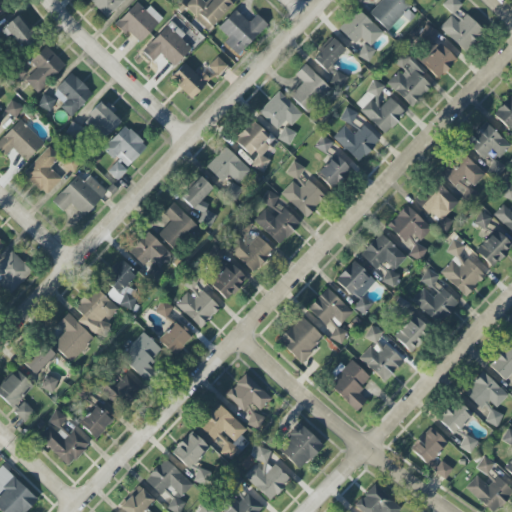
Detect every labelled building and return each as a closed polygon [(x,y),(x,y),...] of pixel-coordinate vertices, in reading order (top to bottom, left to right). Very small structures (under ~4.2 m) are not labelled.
[(88,0),(106,18),(124,0),(88,0)] [(208,0),(204,4),(200,0),(185,0),(182,3),(207,30),(233,6),(227,0),(208,0)] [(369,13),(387,31),(410,7),(403,0),(381,0),(382,0),(369,13)] [(464,52),(482,32),(458,9),(462,5),(456,0),(447,0),(442,5),(452,15),(439,28),(464,52)] [(149,6),(145,11),(136,2),(114,25),(125,35),(128,32),(140,43),(163,19),(149,6)] [(229,38),(225,43),(238,55),(267,25),(256,15),(249,23),(235,10),(218,28),(229,38)] [(362,37),(370,46),(382,35),(359,10),(338,29),(354,45),(362,37)] [(3,27),(23,50),(36,39),(15,17),(3,27)] [(153,62),(160,54),(174,67),(191,48),(167,25),(142,51),(153,62)] [(312,60),(326,71),(345,50),(332,38),(312,60)] [(29,62),(36,68),(24,80),(37,93),(65,66),(46,46),(29,62)] [(456,60),(447,52),(442,57),(434,50),(422,63),(438,78),(456,60)] [(411,107),(431,87),(421,77),(426,71),(410,56),(399,67),(400,69),(386,83),(411,107)] [(218,75),(226,65),(217,57),(209,66),(218,75)] [(191,99),(210,80),(202,72),(198,77),(184,63),(169,79),(191,99)] [(295,76),(302,82),(289,96),(308,113),(331,88),(304,65),(295,76)] [(330,81),(340,88),(347,78),(337,71),(330,81)] [(50,95),(72,116),(93,93),(71,73),(50,95)] [(385,94),(387,92),(376,81),(353,104),(385,134),(405,113),(385,94)] [(259,112),(277,129),(285,121),(291,126),(302,114),(278,92),(259,112)] [(54,99),(42,95),(38,107),(50,111),(54,99)] [(510,130),(511,128),(511,96),(511,95),(493,115),(510,130)] [(4,111),(15,119),(22,108),(11,101),(4,111)] [(103,140),(120,122),(100,103),(83,121),(103,140)] [(350,125),(356,113),(346,108),(339,120),(350,125)] [(44,143),(19,120),(0,139),(0,151),(5,157),(13,149),(26,161),(44,143)] [(234,141),(255,160),(251,164),(260,172),(270,162),(261,154),(273,140),(252,121),(234,141)] [(66,133),(78,139),(83,128),(71,122),(66,133)] [(465,143),(482,160),(491,150),(500,158),(511,146),(485,122),(465,143)] [(126,169),(147,146),(124,125),(103,148),(126,169)] [(379,142),(364,125),(353,135),(344,126),(333,137),(357,163),(379,142)] [(332,143),(323,136),(315,147),(324,154),(332,143)] [(61,180),(49,168),(60,157),(49,146),(23,174),(46,196),(61,180)] [(250,171),(226,147),(206,167),(222,183),(229,175),(237,184),(250,171)] [(485,175),(460,151),(439,173),(471,203),(479,195),(472,188),(485,175)] [(333,189),(351,170),(342,162),(337,167),(329,160),(316,174),(333,189)] [(126,170),(117,161),(107,172),(117,181),(126,170)] [(500,176),(504,167),(493,162),(488,171),(500,176)] [(107,193),(89,176),(83,182),(76,176),(52,202),(63,212),(70,204),(84,217),(107,193)] [(200,201),(212,188),(200,177),(181,197),(201,216),(199,218),(208,227),(217,217),(200,201)] [(511,200),(511,186),(505,183),(499,195),(511,201),(511,200)] [(241,188),(229,184),(226,195),(238,199),(241,188)] [(445,216),(458,203),(441,186),(420,206),(445,231),(452,224),(445,216)] [(261,202),(271,209),(279,198),(268,191),(261,202)] [(158,234),(173,249),(196,227),(174,203),(163,213),(171,222),(158,234)] [(511,211),(511,213),(503,205),(494,214),(511,233),(511,211)] [(419,242),(431,229),(406,206),(387,227),(405,243),(412,235),(419,242)] [(275,218),(265,209),(254,221),(280,245),(300,223),(284,209),(275,218)] [(484,230),(491,219),(480,212),(473,223),(484,230)] [(234,231),(246,236),(252,223),(240,218),(234,231)] [(126,252),(141,267),(150,259),(159,268),(171,257),(148,232),(126,252)] [(385,261),(395,270),(406,258),(380,233),(360,255),(376,271),(385,261)] [(228,247),(252,273),(274,253),(258,236),(249,244),(241,235),(228,247)] [(499,243),(490,235),(475,251),(492,267),(511,246),(504,238),(499,243)] [(440,273),(465,297),(484,277),(459,253),(466,247),(457,238),(445,250),(454,258),(440,273)] [(408,256),(420,262),(427,250),(415,243),(408,256)] [(218,264),(225,251),(213,245),(206,257),(218,264)] [(0,263),(0,285),(8,294),(32,273),(13,252),(0,263)] [(127,312),(140,298),(126,286),(137,274),(120,259),(103,278),(112,286),(106,293),(127,312)] [(336,280),(359,302),(354,307),(362,315),(372,304),(363,295),(375,282),(353,261),(336,280)] [(163,271),(151,264),(145,276),(156,283),(163,271)] [(238,271),(232,276),(225,269),(210,283),(225,300),(246,280),(238,271)] [(438,276),(427,269),(420,281),(431,287),(438,276)] [(381,283),(394,288),(399,275),(386,270),(381,283)] [(74,307),(82,316),(78,320),(95,338),(109,325),(106,322),(118,310),(95,286),(74,307)] [(333,332),(352,312),(327,288),(308,309),(333,332)] [(433,298),(423,289),(412,300),(438,325),(458,303),(449,295),(448,296),(441,289),(433,298)] [(194,299),(187,292),(175,305),(200,328),(219,307),(202,291),(194,299)] [(409,303),(398,297),(392,309),(403,314),(409,303)] [(165,319),(172,308),(162,301),(155,312),(165,319)] [(57,324),(65,332),(52,344),(70,362),(93,340),(68,313),(57,324)] [(393,335),(408,352),(430,332),(414,315),(393,335)] [(323,338),(301,316),(277,341),(300,363),(323,338)] [(175,356),(192,337),(175,322),(157,340),(175,356)] [(359,359),(383,382),(403,362),(385,344),(383,347),(376,341),(382,334),(373,326),(364,336),(373,344),(359,359)] [(329,339),(341,344),(347,332),(335,327),(329,339)] [(141,378),(155,363),(151,360),(161,349),(142,332),(119,358),(141,378)] [(35,375),(55,354),(43,343),(23,365),(35,375)] [(488,365),(504,381),(511,372),(511,347),(508,344),(488,365)] [(370,379),(352,360),(344,367),(340,364),(331,373),(336,379),(330,385),(355,412),(367,401),(357,391),(370,379)] [(0,394),(14,408),(34,386),(16,369),(0,386),(0,394)] [(463,392),(482,411),(489,403),(495,409),(508,396),(482,372),(463,392)] [(140,387),(121,374),(105,397),(124,410),(140,387)] [(242,412),(252,402),(260,410),(271,399),(245,374),(225,396),(242,412)] [(53,393),(57,380),(45,376),(41,389),(53,393)] [(85,401),(94,389),(86,383),(76,394),(85,401)] [(471,415),(455,400),(436,419),(453,435),(471,415)] [(14,414),(25,422),(34,410),(22,402),(14,414)] [(246,430),(218,404),(197,426),(212,440),(222,430),(231,439),(220,451),(231,462),(249,443),(241,435),(246,430)] [(113,420),(95,405),(79,424),(96,439),(113,420)] [(484,422),(496,428),(502,415),(490,409),(484,422)] [(47,423),(59,429),(66,417),(54,410),(47,423)] [(246,424),(258,431),(264,419),(253,413),(246,424)] [(277,449),(300,471),(323,446),(300,424),(277,449)] [(89,444),(72,430),(68,435),(60,428),(57,432),(49,426),(37,440),(70,466),(89,444)] [(409,448),(426,465),(446,446),(429,428),(409,448)] [(501,441),(511,446),(511,431),(507,429),(501,441)] [(209,449),(192,431),(171,451),(188,469),(209,449)] [(459,448),(471,454),(477,441),(465,435),(459,448)] [(253,459),(265,464),(270,452),(258,447),(253,459)] [(464,488),(490,511),(493,511),(511,492),(511,491),(496,476),(493,478),(487,472),(493,465),(484,457),(475,467),(488,478),(484,483),(476,475),(464,488)] [(511,457),(503,466),(511,476),(511,457)] [(161,496),(169,486),(181,497),(192,485),(164,459),(144,481),(161,496)] [(271,501),(289,480),(267,461),(260,469),(254,464),(243,477),(271,501)] [(452,470),(442,462),(434,471),(444,480),(452,470)] [(0,511),(1,511),(24,511),(37,499),(2,466),(0,467),(0,511)] [(195,481),(205,485),(209,472),(200,469),(195,481)] [(226,486),(235,492),(243,480),(233,474),(226,486)] [(397,511),(401,509),(374,484),(354,505),(360,511),(397,511)] [(118,508),(122,511),(149,511),(147,509),(154,501),(139,486),(118,508)] [(259,511),(238,492),(221,510),(223,511),(259,511)] [(171,511),(179,511),(185,504),(174,497),(166,508),(171,511)] [(213,511),(215,510),(204,503),(198,511),(213,511)]
